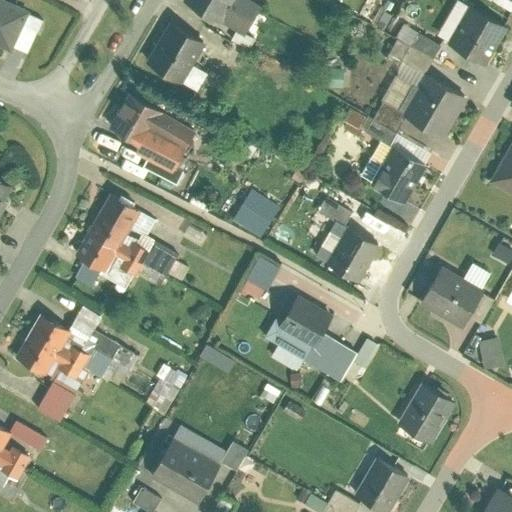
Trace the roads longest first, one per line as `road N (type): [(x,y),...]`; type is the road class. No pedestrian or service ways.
road 1 (residential): [(492,395),(383,310),(511,86)]
road 2 (residential): [(72,123),(66,192),(0,303)]
road 3 (residential): [(147,0),(72,123)]
road 4 (residential): [(422,511),(492,395)]
